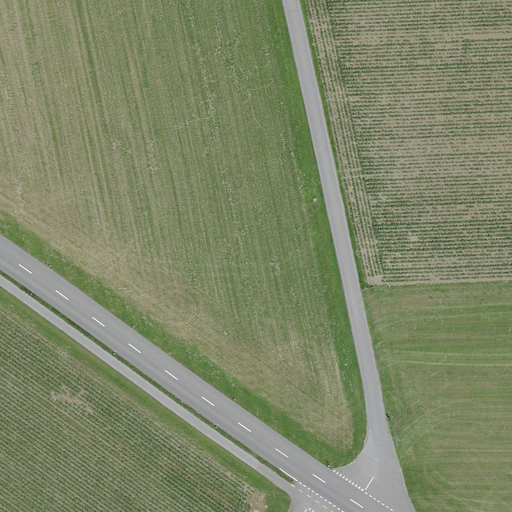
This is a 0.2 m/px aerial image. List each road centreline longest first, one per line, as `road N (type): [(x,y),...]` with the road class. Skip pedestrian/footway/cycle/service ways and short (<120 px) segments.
road 1 (unclassified): [(293,0),(379,432),(376,471),(357,504)]
road 2 (tertiary): [(0,252),(326,483)]
